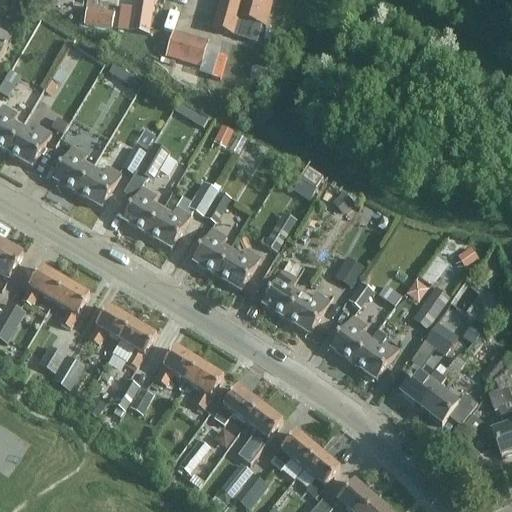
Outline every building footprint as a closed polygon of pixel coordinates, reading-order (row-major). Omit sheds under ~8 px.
[(100,11),(101,0),(72,0),(88,3),(84,26),(113,31),(116,14),(100,11)] [(132,13),(129,35),(150,38),(156,1),(145,0),(134,0),(133,10),(132,13)] [(244,22),(266,29),(274,0),(221,0),(212,32),(239,39),(244,22)] [(165,61),(201,71),(209,44),(174,33),(165,61)] [(0,62),(12,41),(0,34),(0,62)] [(22,79),(9,72),(0,88),(0,97),(9,103),(22,79)] [(128,77),(123,85),(136,93),(142,84),(128,77)] [(0,151),(8,157),(23,130),(14,125),(18,118),(3,109),(0,114),(0,151)] [(199,117),(194,126),(204,132),(209,123),(199,117)] [(54,132),(63,138),(69,128),(60,122),(54,132)] [(23,130),(8,157),(33,171),(52,138),(37,129),(33,136),(23,130)] [(214,145),(226,152),(234,137),(221,131),(214,145)] [(159,177),(170,156),(154,147),(146,162),(137,176),(148,182),(153,173),(159,177)] [(78,198),(93,171),(84,166),(88,159),(73,150),(53,183),(78,198)] [(122,172),(135,179),(147,157),(134,150),(122,172)] [(93,171),(78,198),(102,212),(122,179),(107,170),(103,177),(93,171)] [(219,194),(204,185),(192,206),(188,212),(195,215),(204,220),(219,194)] [(148,239),(163,212),(154,207),(158,200),(143,191),(123,224),(148,239)] [(232,202),(220,195),(205,221),(217,228),(232,202)] [(343,196),(332,205),(343,219),(355,209),(343,196)] [(163,212),(148,239),(172,253),(195,215),(188,212),(192,206),(183,201),(173,218),(163,212)] [(284,216),(265,249),(277,256),(297,224),(284,216)] [(217,280),(233,254),(223,248),(228,242),(213,233),(193,265),(217,280)] [(0,276),(10,283),(24,259),(3,247),(0,252),(0,276)] [(465,272),(479,263),(472,252),(458,261),(465,272)] [(233,254),(217,280),(241,295),(261,262),(247,253),(242,260),(233,254)] [(334,281),(352,292),(365,272),(347,261),(334,281)] [(54,306),(66,286),(41,271),(29,292),(30,292),(22,305),(32,310),(40,298),(54,306)] [(286,323),(303,297),(293,291),(297,285),(283,275),(262,308),(286,323)] [(473,285),(460,305),(471,312),(484,292),(473,285)] [(79,320),(90,300),(66,286),(54,306),(68,314),(61,327),(71,333),(78,320),(79,320)] [(374,294),(362,286),(349,305),(361,313),(374,294)] [(394,294),(386,289),(379,300),(386,305),(394,294)] [(451,302),(436,291),(413,323),(428,333),(451,302)] [(303,297),(286,323),(310,338),(331,306),(316,297),(312,303),(303,297)] [(26,317),(8,306),(0,319),(0,343),(8,348),(26,317)] [(121,346),(133,326),(108,311),(96,331),(97,331),(89,344),(99,350),(107,337),(121,346)] [(354,368),(371,343),(362,337),(367,330),(353,320),(330,351),(354,368)] [(481,324),(473,340),(483,344),(491,328),(481,324)] [(145,360),(157,340),(133,326),(121,346),(113,358),(137,372),(145,360)] [(425,346),(435,353),(446,360),(459,340),(438,326),(425,346)] [(399,353),(385,343),(386,341),(377,335),(371,343),(354,368),(377,384),(399,353)] [(66,359),(49,349),(38,368),(55,378),(66,359)] [(188,387),(200,367),(176,352),(163,372),(164,372),(156,384),(166,390),(174,378),(188,387)] [(509,369),(496,359),(481,379),(494,389),(509,369)] [(52,386),(71,396),(85,370),(67,360),(52,386)] [(458,376),(466,366),(457,360),(449,370),(458,376)] [(212,402),(224,382),(200,367),(188,387),(201,395),(194,407),(204,414),(211,401),(212,402)] [(450,386),(458,376),(449,370),(442,379),(436,375),(428,384),(418,377),(402,398),(422,414),(446,383),(450,386)] [(509,390),(510,393),(511,391),(511,372),(508,371),(496,387),(498,394),(509,390)] [(140,391),(127,383),(112,407),(118,410),(125,415),(126,415),(140,391)] [(442,396),(450,386),(446,383),(422,414),(442,429),(449,420),(461,429),(478,408),(465,398),(458,407),(442,396)] [(503,406),(511,402),(511,400),(509,391),(499,394),(503,406)] [(130,412),(143,419),(154,400),(141,392),(130,412)] [(246,428),(261,409),(238,392),(224,410),(224,411),(215,422),(225,430),(234,418),(246,428)] [(511,402),(503,406),(499,394),(488,398),(495,416),(499,414),(505,432),(493,436),(502,461),(511,457),(511,402)] [(93,406),(88,414),(98,421),(104,413),(93,406)] [(269,445),(283,426),(261,409),(246,428),(256,435),(269,444),(269,445)] [(118,410),(114,417),(121,421),(125,415),(118,410)] [(472,469),(480,459),(490,455),(483,434),(486,430),(473,419),(457,441),(470,451),(461,461),(472,469)] [(256,435),(239,459),(251,468),(269,444),(256,435)] [(304,473),(319,455),(297,437),(282,455),(273,466),(282,474),(291,463),(304,473)] [(179,470),(190,478),(210,452),(199,444),(179,470)] [(326,491),(341,473),(319,455),(304,473),(316,483),(307,495),(316,502),(325,491),(326,491)] [(227,510),(253,477),(241,468),(215,501),(227,510)] [(234,503),(245,511),(253,511),(270,490),(253,478),(234,503)] [(345,511),(369,511),(376,504),(355,485),(337,505),(345,511)] [(334,511),(337,510),(326,500),(315,511),(334,511)]
